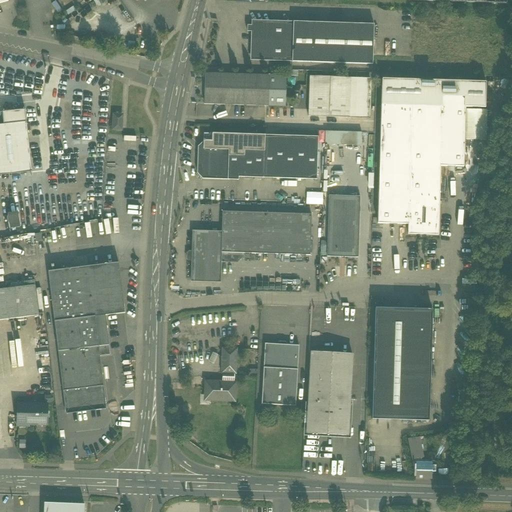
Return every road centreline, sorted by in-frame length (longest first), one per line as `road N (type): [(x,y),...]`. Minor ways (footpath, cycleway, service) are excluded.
road 1 (secondary): [(271,488),(511,496)]
road 2 (tertiary): [(178,79),(161,184),(154,310)]
road 3 (residential): [(154,310),(261,297),(326,299),(352,290)]
road 4 (residential): [(178,79),(0,39)]
road 5 (tertiary): [(151,345),(137,485)]
road 6 (secondary): [(0,479),(137,485)]
road 7 (tertiary): [(271,488),(194,470),(163,437)]
